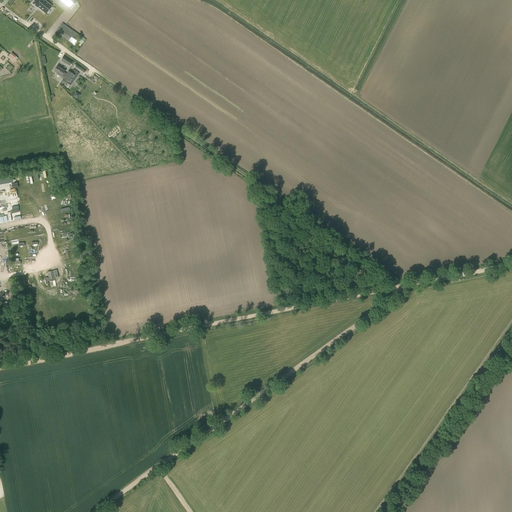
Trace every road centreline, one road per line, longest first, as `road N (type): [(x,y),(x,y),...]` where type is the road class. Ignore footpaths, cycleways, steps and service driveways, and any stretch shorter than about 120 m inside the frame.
road 1 (track): [(94,511),(400,287),(0,5)]
road 2 (track): [(0,366),(511,265)]
